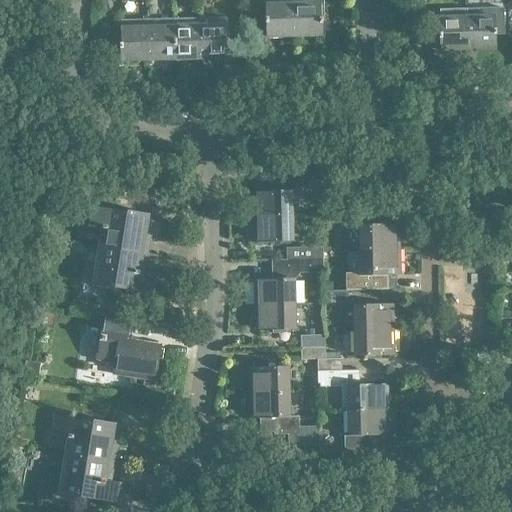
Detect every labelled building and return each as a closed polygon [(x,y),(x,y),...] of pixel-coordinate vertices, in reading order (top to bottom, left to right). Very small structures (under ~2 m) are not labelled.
[(292,2),(292,34),(319,33),(319,19),(324,19),(323,0),(292,0),(293,2),(292,2)] [(292,34),(292,2),(265,2),(265,34),(292,34)] [(466,8),(467,48),(494,48),(493,34),(503,34),(502,7),(466,8)] [(467,48),(466,8),(440,9),(440,17),(439,17),(440,49),(467,48)] [(174,19),(175,57),(200,56),(200,18),(174,19)] [(200,18),(200,56),(226,56),(225,24),(227,23),(227,18),(200,18)] [(149,58),(148,19),(122,20),(122,27),(121,27),(122,59),(149,58)] [(148,19),(149,58),(175,57),(174,19),(148,19)] [(296,167),(296,179),(320,178),(319,166),(296,167)] [(251,191),(252,216),(291,215),(291,189),(251,191)] [(97,247),(141,254),(147,214),(127,211),(126,212),(88,206),(85,226),(100,229),(97,247)] [(321,210),(321,222),(344,222),(344,210),(321,210)] [(291,215),(252,216),(253,242),(292,241),(291,215)] [(357,224),(358,250),(398,249),(398,223),(357,224)] [(511,241),(511,238),(500,238),(500,262),(511,261),(511,241)] [(286,247),(286,259),(322,259),(322,246),(286,247)] [(141,254),(97,247),(91,286),(112,289),(113,287),(150,293),(154,274),(138,271),(141,254)] [(398,249),(358,250),(359,275),(399,274),(398,249)] [(253,279),(254,304),(293,303),(293,279),(299,271),(322,270),(322,259),(286,259),(273,260),(273,278),(253,279)] [(346,290),(323,290),(323,302),(347,301),(346,290)] [(293,303),(254,304),(255,330),(294,329),(293,303)] [(352,304),(352,330),(393,328),(392,303),(352,304)] [(112,374),(153,381),(159,345),(127,340),(130,320),(103,316),(96,359),(114,362),(112,374)] [(511,317),(502,318),(502,342),(511,341),(511,317)] [(393,328),(352,330),(353,355),(393,354),(393,328)] [(300,335),(300,347),(324,346),(324,334),(300,335)] [(324,346),(300,347),(301,359),(316,359),(324,358),(324,346)] [(490,364),(490,353),(476,354),(476,364),(490,364)] [(324,358),(316,359),(316,371),(359,370),(341,370),(340,358),(324,358)] [(40,363),(25,361),(23,376),(38,379),(40,363)] [(287,366),(247,367),(247,393),(287,392),(287,366)] [(346,382),(346,411),(387,409),(386,384),(359,385),(359,370),(316,371),(316,383),(346,382)] [(287,392),(247,393),(248,418),(259,418),(260,433),(272,433),(272,434),(287,434),(287,446),(295,446),(318,446),(317,429),(302,429),(302,432),(297,433),(297,415),(288,415),(287,392)] [(387,409),(346,411),(347,433),(343,433),(344,464),(374,464),(373,435),(387,435),(387,409)] [(65,455),(114,463),(117,445),(112,444),(116,422),(94,419),(94,421),(54,414),(50,436),(67,439),(65,455)] [(318,446),(295,446),(295,458),(318,457),(318,446)] [(114,463),(65,455),(62,475),(49,473),(46,494),(58,496),(80,500),(81,497),(119,503),(123,483),(111,481),(114,463)]
